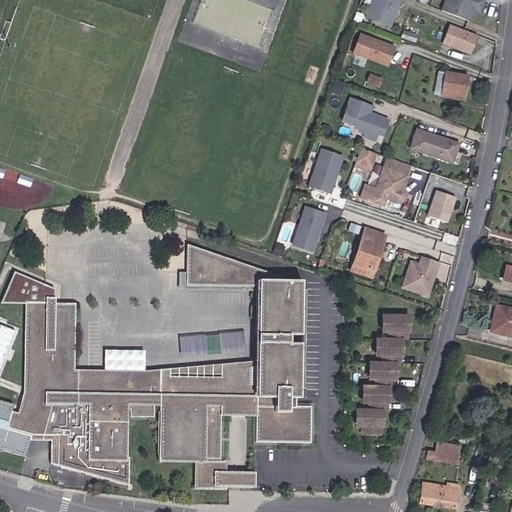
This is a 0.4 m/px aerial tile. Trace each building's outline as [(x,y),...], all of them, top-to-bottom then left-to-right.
[(367,0),(360,21),(384,30),(394,4),(389,2),(388,1),(388,0),(367,0)] [(473,0),(446,0),(441,15),(469,25),(473,14),(472,11),(473,9),(481,11),(484,4),(473,0)] [(353,26),(355,18),(350,16),(347,24),(353,26)] [(465,56),(472,37),(443,27),(436,45),(465,56)] [(356,33),(351,55),(388,64),(394,42),(356,33)] [(430,98),(437,99),(441,74),(433,72),(430,98)] [(437,99),(460,103),(463,77),(441,74),(437,99)] [(362,85),(374,90),(377,82),(365,77),(362,85)] [(371,109),(349,101),(341,124),(355,129),(357,135),(364,137),(370,135),(376,137),(381,138),(387,122),(375,118),(374,120),(368,118),(371,109)] [(321,135),(323,128),(316,125),(314,132),(321,135)] [(451,166),(457,147),(415,132),(408,152),(451,166)] [(374,144),(376,137),(370,135),(364,137),(363,140),(374,144)] [(350,163),(366,168),(371,154),(355,149),(350,163)] [(323,195),(336,157),(315,150),(302,188),(323,195)] [(402,200),(403,199),(404,197),(404,195),(404,193),(401,191),(398,188),(403,175),(379,167),(370,193),(368,202),(380,206),(383,198),(398,202),(400,201),(402,200)] [(435,189),(426,214),(448,222),(457,196),(435,189)] [(357,198),(368,202),(370,193),(360,190),(357,198)] [(311,230),(313,226),(314,227),(320,211),(299,204),(286,242),(307,249),(313,230),(311,230)] [(427,216),(425,224),(440,228),(442,220),(427,216)] [(369,253),(373,254),(381,236),(360,228),(344,268),(365,275),(371,259),(367,257),(369,253)] [(7,271),(0,285),(0,301),(20,302),(18,393),(13,413),(8,412),(10,406),(0,402),(0,451),(20,458),(27,438),(47,439),(46,464),(124,485),(124,462),(121,462),(120,409),(126,409),(126,418),(148,418),(149,405),(153,405),(153,462),(189,462),(189,489),(220,490),(221,487),(253,488),(252,471),(223,471),(223,461),(216,461),(217,416),(250,416),(250,443),(307,443),(307,406),(291,406),(293,342),(278,341),(279,334),(293,335),(292,279),(275,279),(275,275),(182,243),(181,286),(246,287),(246,350),(246,360),(142,370),(101,369),(71,369),(71,302),(50,302),(50,297),(47,297),(47,289),(7,271)] [(411,290),(423,256),(406,251),(403,259),(395,256),(389,274),(397,276),(394,284),(411,290)] [(511,264),(504,262),(500,276),(511,279),(511,264)] [(394,284),(397,276),(389,274),(386,281),(394,284)] [(489,328),(511,333),(511,309),(495,305),(489,328)] [(394,333),(396,333),(396,324),(391,324),(391,316),(369,317),(369,326),(372,326),(373,333),(376,333),(376,341),(388,340),(392,341),(394,341),(394,333)] [(0,323),(0,374),(3,375),(16,328),(0,323)] [(246,350),(243,327),(177,336),(180,359),(246,350)] [(391,357),(393,357),(393,348),(388,348),(388,340),(376,341),(366,341),(366,350),(370,350),(370,357),(373,358),(373,365),(381,365),(386,365),(392,365),(391,357)] [(142,370),(142,350),(100,350),(101,369),(142,370)] [(385,382),(387,382),(386,372),(382,372),(381,365),(373,365),(359,366),(360,375),(363,375),(364,383),(367,383),(367,392),(376,392),(380,392),(385,391),(385,382)] [(379,409),(381,409),(381,399),(376,400),(376,392),(367,392),(354,393),(354,402),(358,402),(358,409),(360,409),(361,417),(370,417),(374,417),(380,416),(379,409)] [(374,433),(376,432),(375,424),(370,424),(370,417),(361,417),(348,418),(348,427),(352,427),(353,434),(355,434),(356,442),(375,440),(374,433)] [(421,448),(447,452),(450,436),(431,432),(428,442),(422,441),(421,448)] [(411,494),(446,499),(449,478),(416,472),(411,494)] [(509,511),(511,511),(511,484),(511,485),(502,510),(509,511)]
